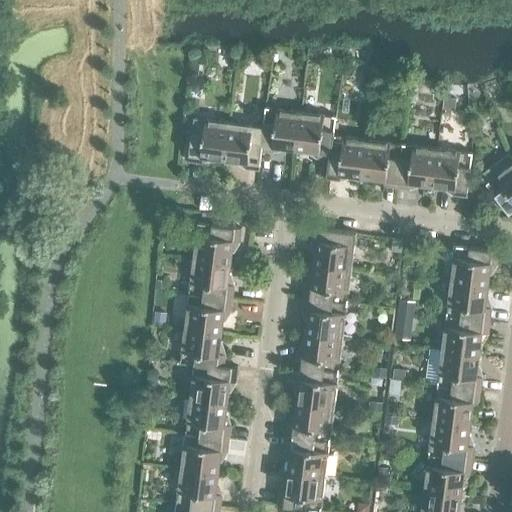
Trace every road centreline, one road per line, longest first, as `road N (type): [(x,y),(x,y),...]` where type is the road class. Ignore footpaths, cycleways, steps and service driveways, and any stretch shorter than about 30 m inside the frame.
road 1 (residential): [(250,511),(287,200)]
road 2 (residential): [(287,200),(511,231)]
